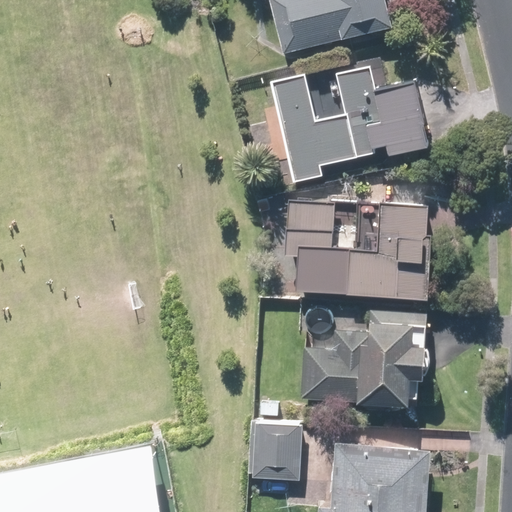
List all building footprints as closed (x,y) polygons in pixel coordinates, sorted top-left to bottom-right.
[(273,0),(286,51),(398,23),(391,0),(273,0)] [(311,73),(278,80),(298,178),(323,173),(320,161),(382,148),(384,159),(442,147),(427,75),(379,85),(375,63),(336,71),(345,114),(321,119),(311,73)] [(302,253),(300,287),(433,295),(435,262),(406,260),(406,256),(429,257),(433,200),(386,197),(386,202),(293,196),(289,252),(302,253)] [(305,345),(303,393),(414,400),(414,393),(422,394),(423,371),(430,372),(432,339),(418,339),(418,327),(430,327),(431,311),(372,308),(371,330),(331,328),(330,346),(305,345)] [(303,422),(260,420),(257,475),(300,477),(303,422)] [(0,457),(0,511),(169,511),(157,432),(0,457)] [(430,511),(434,446),(339,441),(336,503),(320,503),(319,511),(430,511)]
